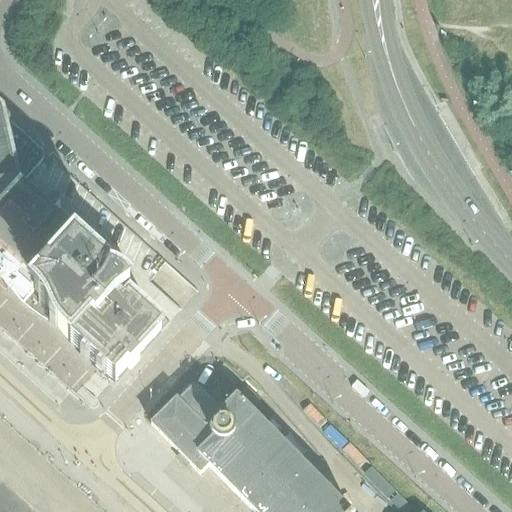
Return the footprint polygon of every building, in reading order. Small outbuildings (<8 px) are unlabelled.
[(0,211),(17,193),(21,189),(19,188),(5,127),(11,121),(0,111),(0,211)] [(23,303),(75,245),(51,223),(59,214),(50,207),(42,215),(17,193),(0,211),(0,269),(6,274),(4,278),(6,281),(23,303)] [(106,288),(101,284),(108,275),(75,245),(23,303),(25,304),(32,311),(41,317),(50,322),(59,327),(58,328),(63,334),(68,341),(70,342),(119,287),(109,281),(106,288)] [(126,306),(121,302),(130,295),(119,287),(70,342),(69,342),(115,384),(162,332),(129,303),(126,306)] [(348,511),(237,398),(221,413),(195,386),(179,402),(177,400),(152,425),(201,475),(209,467),(253,511),(348,511)]
